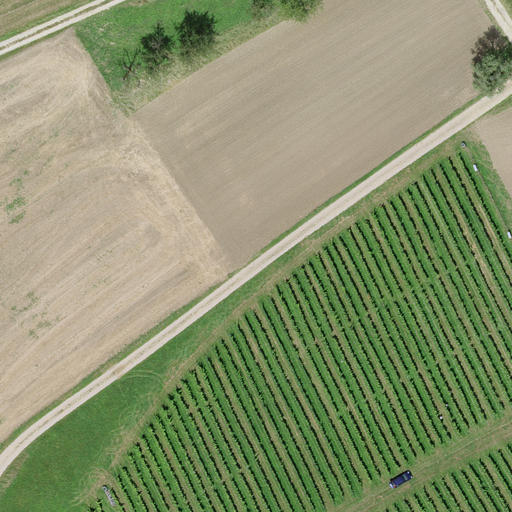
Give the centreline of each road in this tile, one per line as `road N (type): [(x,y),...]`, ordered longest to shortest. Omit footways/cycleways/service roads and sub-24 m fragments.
road 1 (track): [(0,464),(149,345),(511,84)]
road 2 (track): [(367,511),(511,436)]
road 3 (track): [(0,48),(112,0)]
